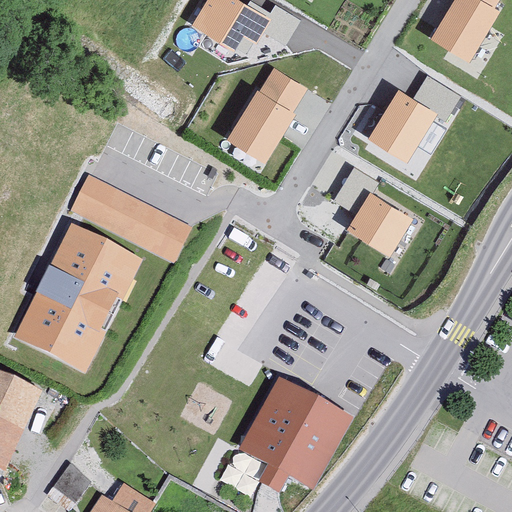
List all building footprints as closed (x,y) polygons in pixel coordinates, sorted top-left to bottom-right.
[(207,0),(192,26),(234,51),(243,36),(258,44),(273,20),(240,0),(207,0)] [(482,0),(454,0),(431,40),(470,63),(501,10),(494,7),(482,0)] [(275,69),(260,93),(293,114),(308,90),(275,69)] [(427,75),(413,98),(439,114),(448,119),(462,96),(427,75)] [(413,98),(399,89),(368,139),(408,164),(439,114),(413,98)] [(260,93),(257,90),(225,140),(264,164),(296,115),(293,114),(260,93)] [(370,192),(374,194),(380,182),(354,167),(335,201),(357,214),(370,192)] [(194,226),(87,174),(69,212),(176,263),(194,226)] [(357,214),(347,231),(391,257),(414,218),(374,194),(370,192),(357,214)] [(144,259),(71,222),(13,336),(86,373),(144,259)] [(0,464),(6,467),(41,393),(0,374),(0,464)] [(316,492),(356,423),(285,382),(244,452),(270,467),(261,483),(283,496),(294,478),(316,492)] [(65,511),(79,511),(97,489),(69,468),(47,498),(65,511)] [(125,511),(105,498),(95,511),(125,511)]
